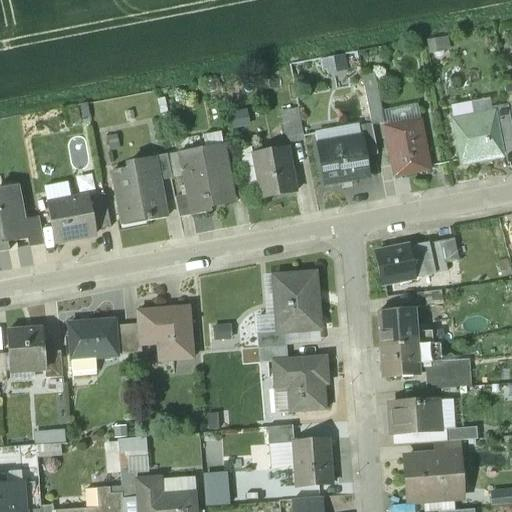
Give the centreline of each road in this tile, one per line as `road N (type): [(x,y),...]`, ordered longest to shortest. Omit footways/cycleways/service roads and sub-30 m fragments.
road 1 (residential): [(0,294),(351,228)]
road 2 (residential): [(373,511),(351,228)]
road 3 (residential): [(351,228),(511,195)]
